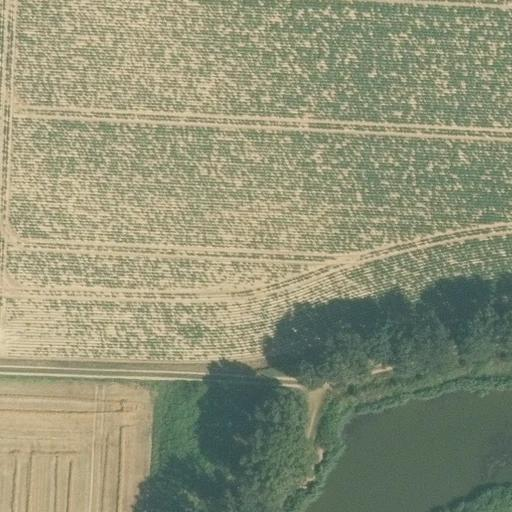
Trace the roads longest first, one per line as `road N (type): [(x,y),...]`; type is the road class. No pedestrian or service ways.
road 1 (track): [(0,380),(318,392),(392,386),(511,359)]
road 2 (track): [(272,511),(300,463),(318,392)]
